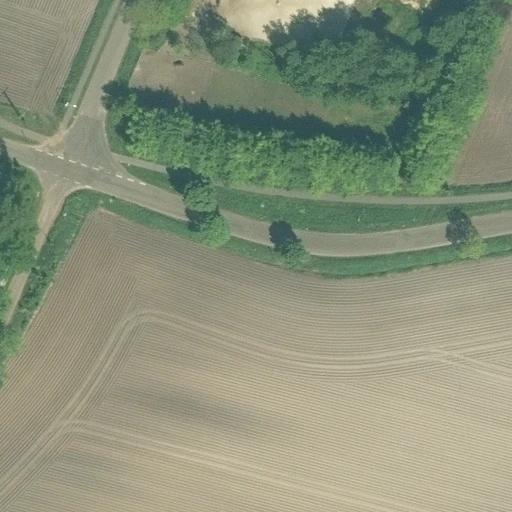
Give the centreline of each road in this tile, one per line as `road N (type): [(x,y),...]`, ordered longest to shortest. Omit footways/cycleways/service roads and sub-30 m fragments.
road 1 (tertiary): [(70,170),(321,246),(383,244),(511,220)]
road 2 (unclassified): [(137,0),(70,170)]
road 3 (unclassified): [(70,170),(0,310)]
